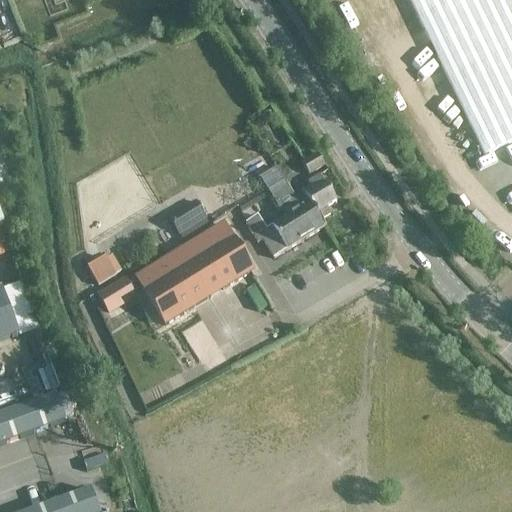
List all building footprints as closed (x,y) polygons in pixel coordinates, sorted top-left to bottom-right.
[(511,0),(405,0),(481,158),(511,143),(511,0)] [(323,167),(317,156),(301,166),(307,177),(323,167)] [(302,193),(294,198),(299,206),(308,201),(320,220),(329,215),(325,209),(335,203),(319,177),(307,184),(309,187),(301,192),(302,193)] [(267,193),(283,221),(284,221),(299,244),(324,229),(319,221),(320,220),(308,201),(299,206),(294,198),(293,199),(283,183),(267,193)] [(167,220),(177,236),(204,220),(194,203),(167,220)] [(272,260),(299,244),(284,221),(283,221),(271,229),(271,228),(265,232),(256,218),(245,225),(257,245),(261,242),(272,260)] [(147,274),(175,320),(251,273),(222,227),(147,274)] [(102,306),(129,290),(123,281),(96,297),(102,306)] [(0,292),(0,344),(17,337),(0,292)] [(33,434),(33,435),(34,435),(64,424),(54,397),(23,409),(33,434)] [(33,435),(33,434),(23,409),(0,417),(0,437),(3,445),(3,446),(33,435)] [(63,502),(64,502),(67,511),(97,511),(90,492),(63,502)] [(67,511),(64,502),(63,502),(60,503),(35,511),(67,511)]
